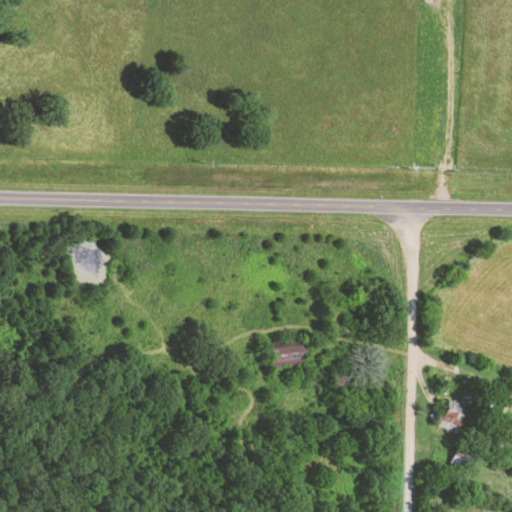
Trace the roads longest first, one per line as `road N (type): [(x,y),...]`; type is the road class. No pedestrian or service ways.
road 1 (tertiary): [(0,192),(511,209)]
road 2 (residential): [(402,511),(405,206)]
